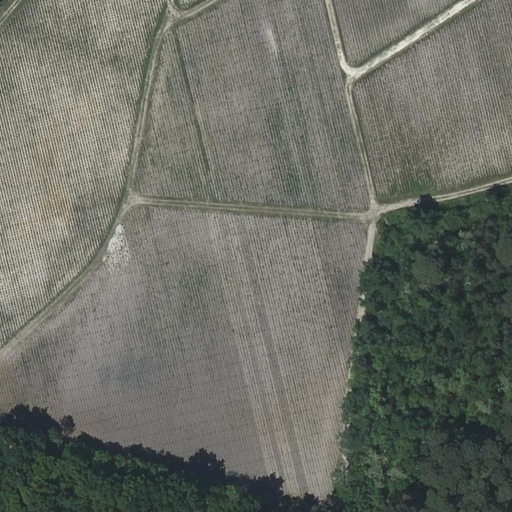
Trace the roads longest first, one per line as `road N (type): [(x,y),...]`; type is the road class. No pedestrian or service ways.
road 1 (track): [(511,179),(371,210),(359,220),(137,198),(165,27),(207,0)]
road 2 (track): [(373,195),(333,507)]
road 3 (track): [(137,198),(56,373),(44,441)]
road 4 (track): [(327,0),(373,195)]
road 5 (track): [(348,78),(469,0)]
